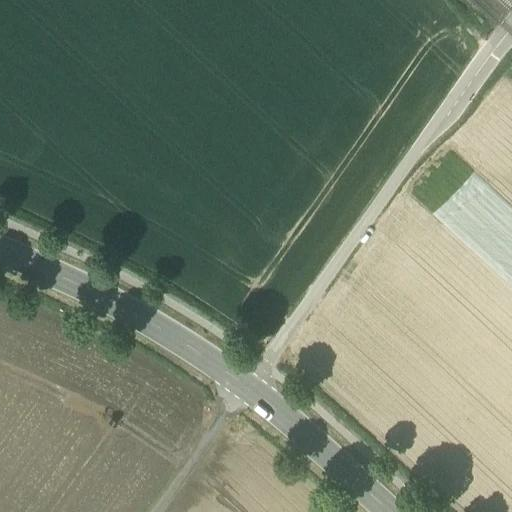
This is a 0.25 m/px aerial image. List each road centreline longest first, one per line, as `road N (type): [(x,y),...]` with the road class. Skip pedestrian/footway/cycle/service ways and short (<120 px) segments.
road 1 (unclassified): [(511,26),(249,388)]
road 2 (secondary): [(0,249),(167,332),(249,388)]
road 3 (secondary): [(249,388),(388,511)]
road 4 (track): [(249,388),(159,511)]
